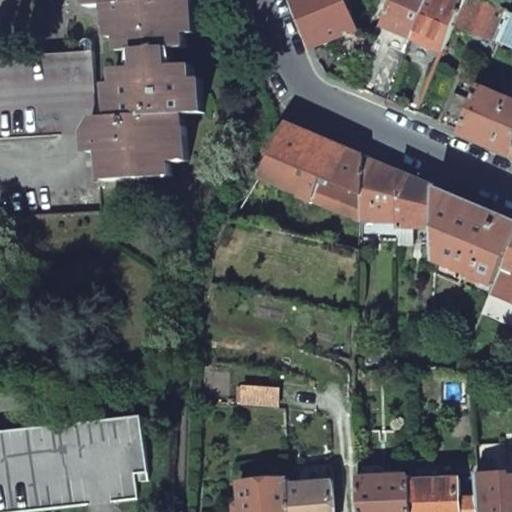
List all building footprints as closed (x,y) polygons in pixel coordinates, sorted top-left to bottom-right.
[(103,152),(105,181),(137,179),(171,177),(171,163),(188,162),(185,115),(205,114),(203,80),(194,81),(194,67),(171,68),(170,50),(187,49),(187,35),(197,34),(195,0),(185,1),(185,0),(88,0),(89,7),(117,5),(118,19),(111,19),(112,39),(123,38),(123,52),(140,51),(141,70),(119,71),(119,85),(111,86),(112,105),(119,105),(120,118),(98,119),(98,134),(88,134),(89,153),(103,152)] [(294,0),(315,47),(359,29),(347,0),(294,0)] [(431,0),(394,0),(392,7),(388,6),(380,24),(415,39),(431,0)] [(451,0),(431,0),(415,39),(444,51),(456,23),(464,5),(451,0)] [(511,18),(511,13),(480,0),(466,0),(464,5),(456,23),(502,43),(511,18)] [(511,18),(502,43),(511,46),(511,18)] [(0,57),(0,139),(88,134),(98,134),(98,119),(94,52),(0,57)] [(507,98),(483,88),(477,102),(464,134),(497,148),(511,154),(511,91),(510,90),(507,98)] [(448,127),(464,134),(477,102),(456,93),(443,125),(448,127)] [(329,142),(291,125),(260,178),(303,196),(302,197),(364,221),(364,220),(366,157),(329,142)] [(385,166),(366,157),(364,220),(401,222),(402,172),(385,166)] [(422,181),(402,172),(401,222),(401,226),(438,227),(439,188),(422,181)] [(511,219),(502,215),(439,188),(438,227),(437,259),(497,286),(511,250),(511,219)] [(363,240),(349,236),(346,246),(363,250),(363,240)] [(511,250),(497,286),(485,313),(511,324),(511,250)] [(289,356),(214,339),(211,357),(206,357),(205,363),(284,381),(289,356)] [(511,361),(470,347),(459,372),(511,381),(511,361)] [(334,366),(289,356),(284,381),(283,384),(328,394),(334,366)] [(321,433),(359,432),(357,402),(320,404),(321,433)] [(0,511),(37,511),(136,501),(134,483),(147,481),(140,417),(0,432),(0,511)] [(338,511),(336,466),(291,469),(291,481),(292,488),(293,511),(338,511)] [(501,476),(479,476),(481,502),(480,511),(511,511),(511,479),(501,480),(501,476)] [(412,479),(362,480),(363,511),(413,511),(413,484),(412,479)] [(291,481),(243,485),(244,503),(237,507),(237,511),(293,511),(292,488),(291,481)] [(420,484),(413,484),(413,511),(480,511),(481,502),(462,502),(461,482),(420,484)]
